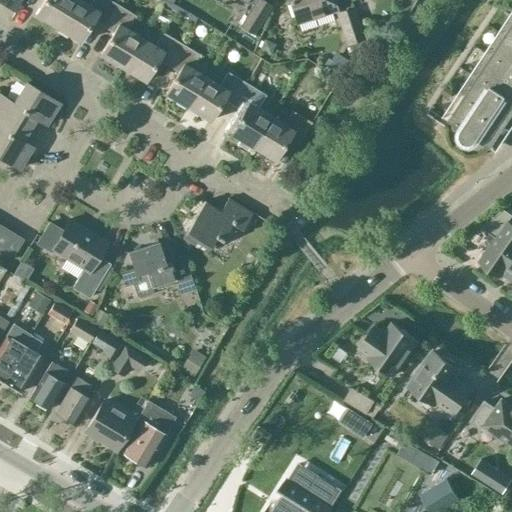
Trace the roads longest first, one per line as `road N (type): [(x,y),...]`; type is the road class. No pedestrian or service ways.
road 1 (residential): [(175,511),(254,385),(414,256)]
road 2 (residential): [(187,154),(153,219),(62,177),(56,173),(100,97)]
road 3 (residential): [(414,256),(511,176)]
road 4 (residential): [(511,326),(414,256)]
